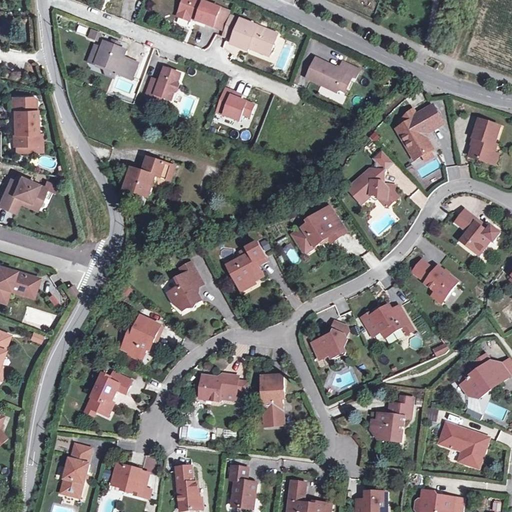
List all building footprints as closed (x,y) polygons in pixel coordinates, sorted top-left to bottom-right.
[(220,8),(198,0),(184,0),(179,12),(191,17),(197,20),(197,22),(213,28),(220,8)] [(229,12),(220,8),(213,28),(222,31),(229,12)] [(191,17),(179,12),(178,16),(190,21),(191,17)] [(224,34),(233,38),(241,18),(232,15),(224,34)] [(241,18),(233,38),(230,44),(249,50),(250,47),(251,43),(271,50),(278,33),(241,18)] [(91,30),(88,37),(99,41),(101,34),(91,30)] [(101,51),(97,61),(110,67),(117,70),(118,70),(118,72),(131,78),(138,60),(124,55),(127,48),(105,39),(101,51)] [(269,55),(271,50),(251,43),(250,47),(269,55)] [(90,58),(97,61),(101,51),(95,49),(90,58)] [(340,66),(317,55),(308,74),(338,89),(346,72),(356,77),(360,68),(343,59),(340,66)] [(110,67),(107,73),(115,76),(117,70),(110,67)] [(180,76),(164,69),(159,81),(151,78),(143,95),(159,102),(161,97),(166,99),(169,92),(172,94),(175,92),(178,86),(177,83),(180,76)] [(233,92),(225,88),(215,110),(239,121),(242,114),(249,117),(253,105),(232,96),(233,92)] [(15,145),(36,146),(36,133),(40,133),(41,112),(37,112),(37,99),(16,99),(15,113),(18,113),(17,134),(15,134),(15,145)] [(416,158),(424,154),(432,149),(427,138),(431,133),(431,131),(431,130),(446,121),(437,103),(420,112),(416,106),(403,116),(406,122),(399,126),(416,158)] [(481,116),(474,135),(477,136),(470,154),(490,161),(495,149),(498,141),(496,140),(502,124),(481,116)] [(439,146),(431,133),(427,138),(432,149),(439,146)] [(467,153),(470,154),(477,136),(474,135),(467,153)] [(373,141),(376,144),(381,139),(378,136),(373,141)] [(432,149),(424,154),(427,160),(435,155),(432,149)] [(500,151),(495,149),(490,161),(495,163),(500,151)] [(388,201),(391,205),(400,197),(396,192),(396,186),(387,185),(384,182),(386,173),(387,173),(387,172),(388,172),(388,171),(388,170),(388,169),(394,164),(383,152),(375,160),(378,164),(378,169),(372,168),(352,185),(354,188),(350,191),(362,205),(371,196),(375,197),(377,197),(378,200),(381,200),(388,201)] [(166,171),(164,179),(171,182),(176,166),(149,158),(147,166),(166,171)] [(144,173),(135,171),(129,192),(152,200),(158,177),(164,179),(166,171),(147,166),(144,173)] [(208,166),(206,172),(216,176),(218,170),(208,166)] [(1,207),(12,213),(20,198),(37,205),(40,200),(45,201),(50,190),(23,178),(20,183),(17,189),(11,187),(1,207)] [(14,181),(11,187),(17,189),(20,183),(14,181)] [(20,198),(12,213),(17,216),(21,206),(39,214),(45,201),(40,200),(37,205),(20,198)] [(333,203),(317,213),(319,216),(328,211),(333,218),(340,214),(333,203)] [(491,227),(488,224),(485,227),(481,223),(484,220),(468,207),(458,219),(470,229),(463,238),(481,252),(493,238),(496,240),(503,230),(493,224),(491,227)] [(319,216),(317,213),(309,218),(311,222),(295,232),(304,245),(315,238),(318,242),(331,234),(334,238),(349,229),(340,214),(333,218),(328,211),(319,216)] [(315,238),(304,245),(307,249),(318,242),(315,238)] [(257,260),(266,255),(260,242),(242,251),(245,257),(230,264),(239,283),(253,276),(255,280),(265,275),(259,264),(257,260)] [(269,259),(266,255),(257,260),(259,264),(269,259)] [(433,294),(444,302),(460,280),(440,264),(436,268),(424,259),(415,270),(428,280),(426,282),(437,290),(433,294)] [(183,267),(187,274),(199,267),(196,261),(183,267)] [(11,270),(0,266),(0,295),(8,298),(11,290),(20,293),(23,284),(38,289),(40,280),(21,273),(20,276),(10,273),(11,270)] [(208,284),(199,267),(187,274),(181,277),(185,285),(171,293),(176,304),(182,300),(187,309),(206,300),(200,288),(208,284)] [(258,283),(255,280),(253,276),(239,283),(243,290),(258,283)] [(38,289),(23,284),(20,293),(34,298),(38,289)] [(76,287),(69,291),(74,300),(81,296),(76,287)] [(392,306),(374,316),(371,317),(370,314),(364,318),(374,336),(383,332),(393,326),(396,333),(405,328),(409,335),(416,331),(403,307),(394,311),(392,306)] [(154,339),(158,341),(166,325),(145,314),(136,331),(132,329),(124,346),(132,350),(130,354),(144,360),(150,347),(154,339)] [(323,363),(344,354),(342,349),(347,346),(350,342),(348,340),(352,332),(349,326),(338,321),(332,330),(336,334),(315,343),(323,363)] [(393,326),(383,332),(386,338),(396,333),(393,326)] [(0,333),(0,340),(7,343),(10,337),(0,333)] [(43,337),(34,333),(31,341),(41,344),(43,337)] [(154,350),(158,341),(154,339),(150,347),(154,350)] [(445,344),(433,350),(437,357),(446,354),(449,349),(445,344)] [(479,396),(494,386),(493,384),(498,380),(500,383),(511,375),(502,361),(496,366),(488,353),(472,364),(476,371),(468,377),(470,381),(463,385),(470,396),(477,392),(479,396)] [(511,359),(510,356),(502,361),(511,375),(511,374),(511,359)] [(105,372),(91,401),(100,405),(113,411),(117,401),(114,399),(121,385),(131,389),(135,379),(116,370),(113,376),(105,372)] [(205,376),(203,387),(207,387),(205,399),(220,402),(221,397),(236,400),(237,390),(239,380),(240,375),(224,373),(223,379),(205,376)] [(283,390),(287,389),(286,374),(264,375),(266,411),(267,411),(282,411),(284,411),(283,398),(283,390)] [(249,382),(239,380),(237,390),(247,392),(249,382)] [(404,394),(404,403),(413,405),(414,396),(404,394)] [(98,410),(100,405),(91,401),(89,406),(98,410)] [(379,420),(378,429),(384,438),(401,440),(405,417),(411,418),(413,405),(404,403),(396,402),(394,414),(391,413),(381,411),(379,420)] [(468,408),(466,413),(477,420),(480,415),(468,408)] [(282,411),(267,411),(267,414),(266,414),(266,426),(285,426),(284,413),(282,413),(282,411)] [(469,429),(447,421),(440,442),(462,450),(459,461),(480,467),(491,436),(482,433),(480,437),(468,433),(469,429)] [(63,494),(79,497),(83,482),(86,483),(88,484),(92,464),(91,463),(94,449),(78,445),(74,460),(72,459),(63,494)] [(155,469),(158,460),(149,457),(146,466),(155,469)] [(124,484),(123,488),(139,492),(138,496),(145,498),(148,489),(153,474),(144,471),(131,467),(121,464),(116,481),(124,484)] [(251,469),(235,467),(232,481),(237,482),(234,507),(255,510),(259,485),(250,483),(251,469)] [(180,511),(200,511),(200,501),(200,484),(195,485),(194,468),(179,468),(180,511)] [(294,482),(290,511),(332,511),(333,506),(315,503),(315,506),(306,505),(309,484),(294,482)] [(155,490),(148,489),(145,498),(152,500),(155,490)] [(384,503),(385,494),(368,492),(366,504),(359,503),(358,511),(388,511),(390,503),(384,503)] [(424,493),(422,503),(428,504),(426,511),(454,511),(456,501),(436,498),(436,494),(424,493)] [(498,511),(500,511),(502,502),(493,500),(492,511),(498,511)] [(420,511),(426,511),(428,504),(422,503),(420,511)]
